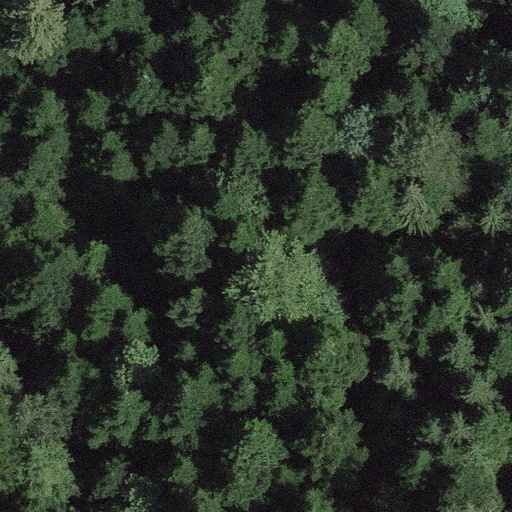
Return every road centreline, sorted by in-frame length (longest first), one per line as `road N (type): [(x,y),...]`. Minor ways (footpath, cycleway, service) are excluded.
road 1 (track): [(0,331),(281,286),(386,259),(511,186)]
road 2 (track): [(386,259),(511,263)]
